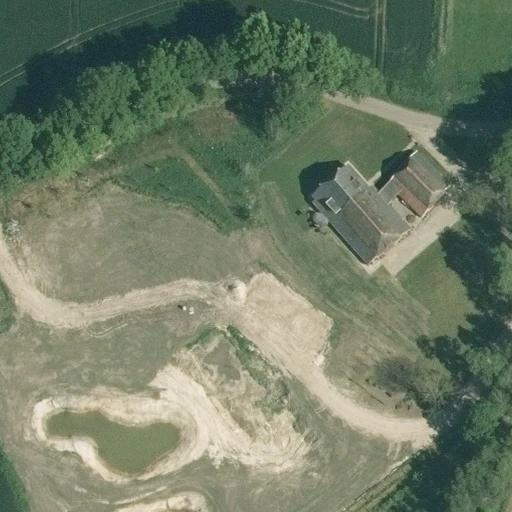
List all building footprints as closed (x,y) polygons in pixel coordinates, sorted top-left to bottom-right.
[(333,221),(330,224),(352,249),(367,266),(410,232),(387,206),(398,196),(422,219),(450,187),(416,153),(378,196),(371,188),(368,190),(348,167),(312,198),(333,221)] [(359,316),(287,270),(272,293),(344,340),(359,316)] [(233,351),(224,330),(190,345),(213,397),(250,380),(244,366),(250,363),(243,347),(233,351)] [(171,409),(197,390),(178,365),(121,408),(133,423),(148,411),(161,428),(176,416),(171,409)] [(337,464),(422,408),(402,379),(318,434),(337,464)] [(255,400),(221,414),(228,430),(261,416),(255,400)] [(321,511),(373,511),(366,494),(321,511)]
